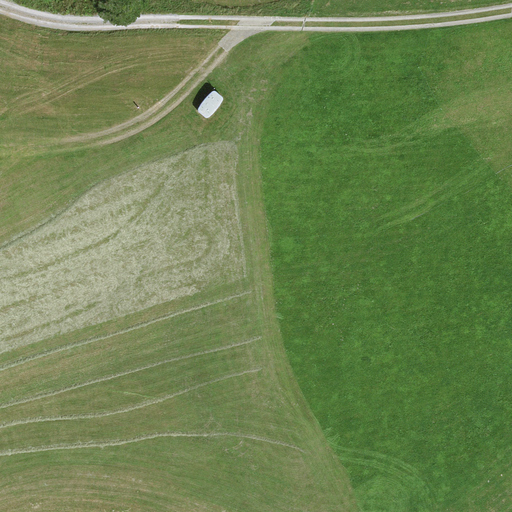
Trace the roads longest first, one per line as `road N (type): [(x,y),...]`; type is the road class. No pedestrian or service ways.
road 1 (track): [(0,4),(69,20),(375,22),(511,8)]
road 2 (track): [(31,150),(96,141),(147,119),(251,21)]
